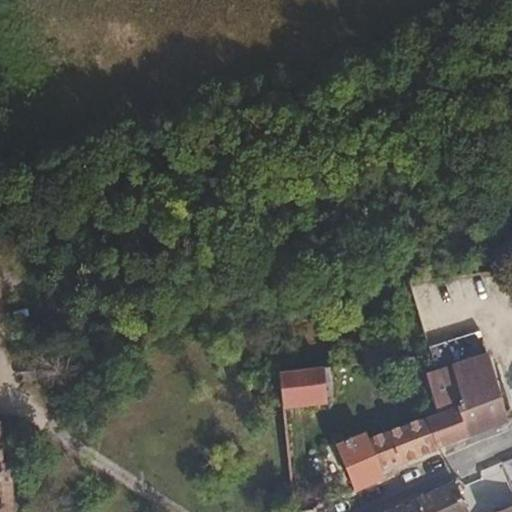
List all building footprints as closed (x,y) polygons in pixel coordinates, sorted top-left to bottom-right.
[(497,394),(484,351),(453,360),(446,336),(425,343),(433,374),(422,377),(425,389),(436,389),(438,396),(456,392),(461,404),(497,394)] [(321,402),(318,369),(275,373),(279,407),(321,402)] [(435,448),(505,420),(497,394),(461,404),(456,392),(438,396),(436,389),(425,389),(427,399),(424,400),(430,415),(419,420),(435,448)] [(435,448),(419,420),(398,427),(410,458),(435,448)] [(410,458),(398,427),(363,441),(361,436),(332,447),(350,489),(380,477),(377,471),(410,458)] [(8,511),(5,467),(0,467),(0,511),(8,511)] [(464,492),(459,480),(451,483),(457,496),(464,492)] [(463,511),(457,496),(451,483),(411,502),(415,511),(463,511)] [(415,511),(411,502),(388,511),(415,511)]
